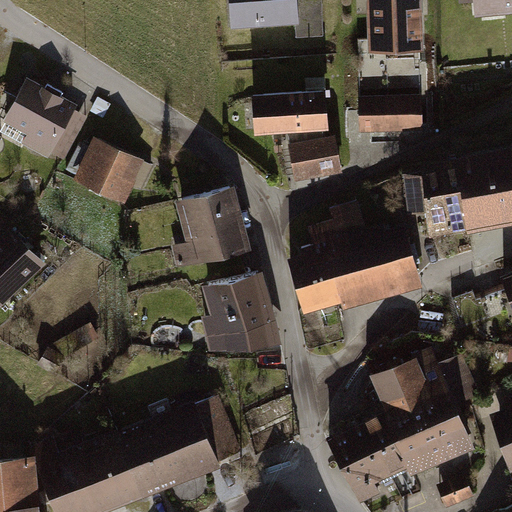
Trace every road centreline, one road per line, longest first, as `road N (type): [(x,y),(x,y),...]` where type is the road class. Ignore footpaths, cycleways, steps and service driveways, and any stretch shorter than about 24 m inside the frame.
road 1 (residential): [(0,16),(222,160),(268,219)]
road 2 (residential): [(268,219),(511,103)]
road 3 (residential): [(306,394),(433,276),(504,248)]
road 4 (residential): [(268,219),(306,394)]
road 5 (unknown): [(456,511),(497,490),(498,393)]
